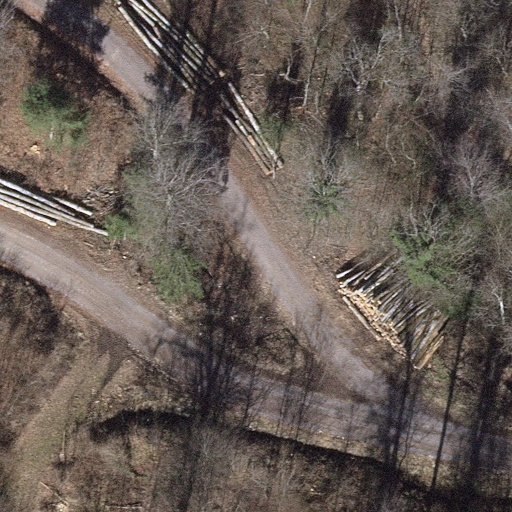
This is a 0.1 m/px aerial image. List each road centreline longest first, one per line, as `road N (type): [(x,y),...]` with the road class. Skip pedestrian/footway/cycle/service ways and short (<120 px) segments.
road 1 (track): [(50,0),(246,179),(441,439),(511,450)]
road 2 (track): [(441,439),(132,345),(25,235),(0,227)]
road 3 (track): [(132,345),(55,420),(17,511)]
